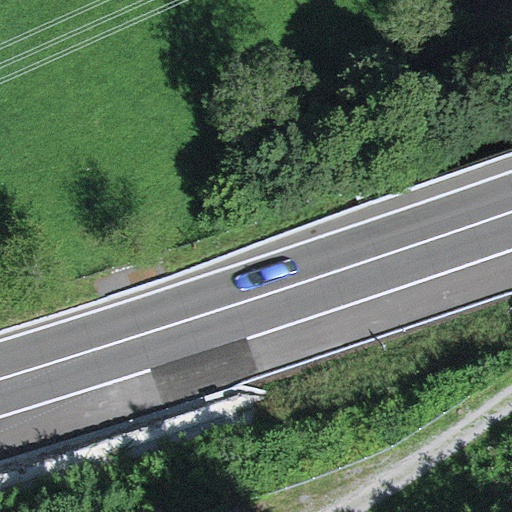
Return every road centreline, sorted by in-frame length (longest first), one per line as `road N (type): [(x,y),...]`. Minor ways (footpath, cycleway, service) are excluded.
road 1 (trunk): [(0,398),(511,232)]
road 2 (track): [(281,511),(420,454),(511,397)]
